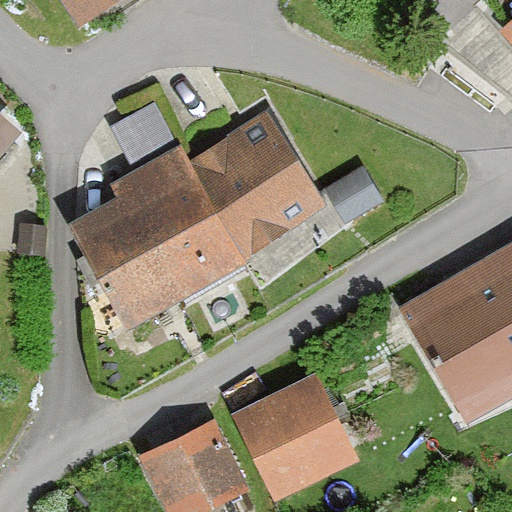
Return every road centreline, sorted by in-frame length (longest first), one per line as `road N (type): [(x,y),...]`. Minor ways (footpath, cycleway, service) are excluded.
road 1 (residential): [(511,173),(461,132),(264,43),(200,31),(104,65),(58,109),(67,449)]
road 2 (residential): [(67,449),(511,194)]
